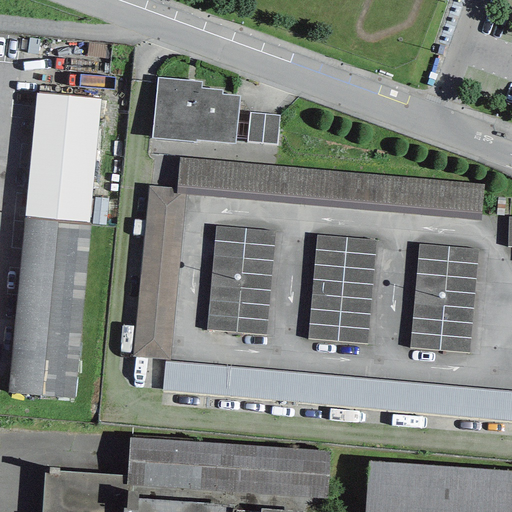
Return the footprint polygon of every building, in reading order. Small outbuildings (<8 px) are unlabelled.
[(201,82),(157,77),(152,138),(195,142),(195,140),(235,144),(241,96),(221,94),(221,91),(200,88),(201,82)] [(36,93),(24,219),(89,224),(100,99),(36,93)] [(279,116),(249,114),(247,143),(277,146),(279,116)] [(484,186),(179,159),(176,189),(176,195),(186,196),(481,222),(484,186)] [(176,189),(149,186),(132,360),(169,363),(186,196),(176,195),(176,189)] [(8,395),(74,400),(89,224),(24,219),(8,395)] [(275,231),(215,226),(207,331),(266,336),(275,231)] [(376,242),(316,237),(308,341),(367,346),(376,242)] [(477,250),(418,245),(409,350),(469,355),(477,250)] [(511,393),(169,363),(164,362),(162,392),(511,423),(511,393)] [(331,454),(129,439),(126,478),(125,486),(327,501),(331,454)] [(511,511),(511,475),(371,465),(367,511),(511,511)] [(126,478),(44,472),(40,511),(122,511),(123,502),(125,486),(126,478)] [(122,511),(231,511),(231,509),(123,502),(122,511)]
